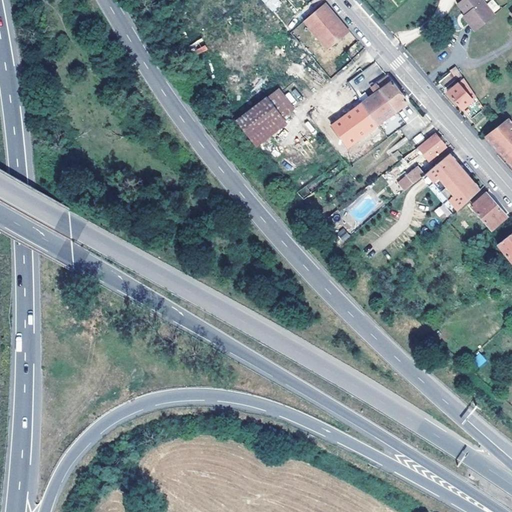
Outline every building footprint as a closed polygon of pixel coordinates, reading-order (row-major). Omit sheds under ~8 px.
[(263,0),(271,8),(277,3),(274,0),(263,0)] [(464,17),(472,27),(475,30),(493,15),(480,0),(461,0),(458,3),(466,15),(464,17)] [(491,0),(487,4),(494,12),(500,7),(492,0),(491,0)] [(324,3),(306,19),(328,45),(346,30),(335,17),(324,3)] [(443,87),(461,74),(455,65),(449,70),(450,72),(438,82),(443,87)] [(377,84),(380,89),(396,109),(406,102),(387,76),(377,84)] [(480,109),(467,94),(470,91),(461,79),(454,85),(449,89),(447,91),(462,108),(465,105),(470,110),(480,109)] [(370,89),(374,93),(380,89),(377,84),(375,86),(370,89)] [(279,88),(235,119),(255,148),(289,124),(285,118),(296,110),(292,104),(301,97),(295,89),(285,96),(279,88)] [(375,124),(396,109),(380,89),(374,93),(361,103),(375,124)] [(480,109),(484,106),(481,102),(470,91),(467,94),(480,109)] [(372,127),(375,124),(361,103),(355,108),(370,128),(372,127)] [(344,146),(370,128),(355,108),(329,126),(344,146)] [(396,109),(375,124),(386,137),(406,122),(396,109)] [(511,123),(507,118),(485,135),(493,143),(500,151),(502,148),(505,151),(507,154),(505,157),(511,164),(511,123)] [(336,152),(344,146),(329,126),(321,133),(327,141),(336,152)] [(443,146),(433,133),(405,155),(408,159),(419,150),(427,159),(443,146)] [(418,133),(411,139),(415,145),(423,138),(418,133)] [(422,174),(419,177),(451,215),(480,189),(457,162),(449,152),(422,174)] [(411,173),(416,179),(419,177),(422,174),(417,168),(411,173)] [(406,178),(411,183),(416,179),(411,173),(406,178)] [(469,206),(488,229),(505,216),(503,213),(486,195),(484,193),(469,206)] [(336,235),(344,242),(350,235),(342,228),(336,235)] [(511,231),(495,244),(511,265),(511,231)] [(467,260),(471,265),(478,260),(474,255),(467,260)] [(471,360),(476,367),(488,358),(482,351),(471,360)]
